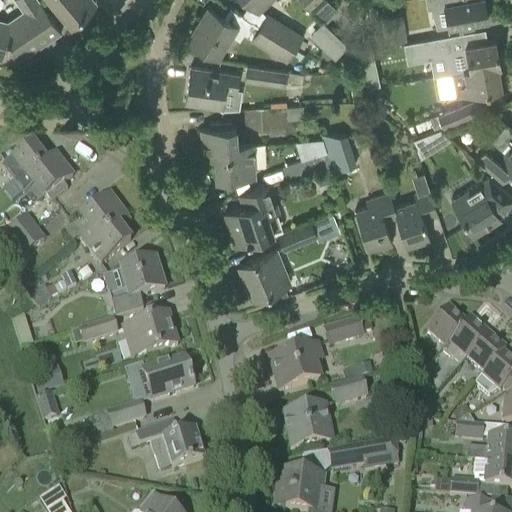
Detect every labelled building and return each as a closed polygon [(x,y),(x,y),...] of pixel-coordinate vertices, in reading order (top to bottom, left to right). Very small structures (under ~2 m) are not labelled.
[(0,59),(14,63),(61,32),(38,0),(14,0),(21,10),(7,19),(0,17),(0,59)] [(49,0),(69,24),(94,3),(91,0),(49,0)] [(247,0),(258,12),(270,0),(247,0)] [(338,12),(327,0),(326,0),(303,0),(314,12),(315,11),(326,23),(338,12)] [(424,0),(426,9),(444,6),(447,26),(459,25),(460,29),(473,27),(472,23),(488,20),(483,0),(472,0),(457,3),(456,0),(424,0)] [(188,39),(205,50),(217,57),(236,26),(207,9),(188,39)] [(266,15),(259,26),(294,47),(301,35),(266,15)] [(395,16),(380,18),(383,44),(399,42),(395,16)] [(294,47),(259,26),(252,38),(287,59),(294,47)] [(450,35),(403,43),(407,62),(445,55),(448,74),(450,74),(495,65),(496,66),(499,65),(495,41),(485,42),(475,44),(453,48),(450,35)] [(369,55),(355,58),(359,82),(374,79),(369,55)] [(245,80),(285,86),(287,70),(247,65),(245,80)] [(495,65),(450,74),(454,96),(462,94),(463,95),(480,92),(500,89),(496,66),(495,65)] [(184,101),(220,106),(223,89),(235,91),(237,74),(190,67),(184,101)] [(364,91),(366,103),(376,101),(374,89),(364,91)] [(442,126),(443,127),(486,109),(481,97),(437,115),(442,126)] [(286,106),(286,119),(303,118),(302,105),(286,106)] [(209,129),(201,129),(202,157),(214,157),(236,155),(235,145),(234,128),(231,128),(231,121),(229,121),(209,122),(209,129)] [(428,133),(434,148),(450,138),(438,129),(428,133)] [(355,165),(345,134),(320,134),(333,171),(355,165)] [(511,141),(497,159),(483,147),(473,158),(501,182),(511,172),(511,141)] [(236,155),(214,157),(215,178),(235,177),(254,176),(252,154),(252,144),(235,145),(236,155)] [(2,171),(14,187),(45,165),(32,148),(2,171)] [(302,159),(306,171),(322,166),(318,153),(302,159)] [(45,165),(14,187),(23,198),(36,188),(49,205),(66,192),(62,187),(72,179),(55,157),(45,165)] [(450,200),(472,236),(500,219),(497,215),(504,211),(511,201),(511,198),(498,187),(488,177),(450,200)] [(243,207),(224,213),(234,245),(272,233),(267,216),(278,212),(269,183),(238,194),(243,207)] [(393,207),(396,216),(405,246),(418,242),(419,244),(430,241),(422,217),(436,213),(428,188),(413,193),(415,200),(393,207)] [(396,216),(393,207),(388,192),(375,196),(377,202),(354,210),(367,249),(380,245),(381,247),(391,243),(384,220),(396,216)] [(78,240),(86,250),(116,227),(126,219),(109,197),(99,205),(95,200),(78,213),(91,230),(78,240)] [(0,257),(35,231),(26,220),(2,239),(3,240),(0,242),(0,257)] [(277,235),(284,249),(315,236),(309,222),(277,235)] [(116,227),(86,250),(99,267),(130,244),(116,227)] [(20,260),(43,242),(35,231),(0,257),(0,263),(5,270),(19,259),(20,260)] [(238,265),(252,298),(289,283),(275,250),(238,265)] [(138,300),(164,292),(154,261),(118,272),(125,293),(107,299),(114,321),(142,312),(138,300)] [(60,279),(66,291),(75,287),(69,275),(60,279)] [(62,285),(52,290),(56,296),(65,292),(62,285)] [(28,300),(36,311),(51,300),(43,289),(28,300)] [(426,333),(444,348),(465,324),(447,309),(426,333)] [(122,333),(132,362),(177,347),(167,317),(122,333)] [(31,347),(23,319),(10,323),(19,351),(31,347)] [(465,324),(444,348),(440,352),(459,368),(466,359),(487,335),(469,320),(465,324)] [(116,337),(111,322),(67,336),(71,350),(82,346),(83,348),(116,337)] [(361,338),(356,323),(324,332),(328,348),(361,338)] [(466,359),(484,375),(502,354),(505,351),(487,335),(466,359)] [(317,347),(268,361),(278,394),(297,388),(311,384),(305,367),(315,364),(322,362),(317,347)] [(500,394),(502,391),(511,379),(511,362),(502,354),(484,375),(474,387),(486,398),(497,392),(500,394)] [(140,374),(150,404),(193,391),(183,360),(140,374)] [(368,365),(356,369),(359,379),(370,376),(368,365)] [(428,385),(427,369),(417,370),(419,395),(429,394),(428,385)] [(62,389),(56,370),(31,378),(37,397),(62,389)] [(511,379),(502,391),(506,395),(506,400),(504,400),(501,424),(511,425),(511,379)] [(330,390),(335,408),(366,400),(361,382),(330,390)] [(106,415),(111,430),(143,420),(137,404),(106,415)] [(325,408),(282,417),(289,452),(332,444),(325,408)] [(464,408),(452,415),(456,422),(468,416),(464,408)] [(431,423),(430,409),(420,410),(421,423),(422,423),(428,423),(431,423)] [(422,432),(422,426),(422,423),(421,423),(413,423),(411,445),(420,445),(421,432),(422,432)] [(422,423),(422,426),(422,432),(431,431),(431,423),(428,423),(422,423)] [(176,437),(172,424),(134,436),(138,449),(149,446),(159,474),(170,472),(203,461),(194,431),(176,437)] [(455,425),(454,439),(482,442),(483,428),(455,425)] [(138,449),(134,436),(125,439),(129,452),(138,449)] [(465,463),(472,464),(472,463),(511,466),(511,441),(488,440),(487,452),(466,450),(465,463)] [(397,460),(394,443),(329,454),(331,471),(363,466),(364,474),(397,468),(396,460),(397,460)] [(511,466),(472,463),(472,464),(471,477),(484,479),(483,489),(511,491),(511,466)] [(278,474),(274,510),(287,511),(330,511),(332,494),(321,492),(323,480),(318,479),(301,477),(300,477),(300,480),(293,479),(293,476),(278,474)] [(448,497),(476,500),(478,485),(450,483),(448,497)] [(56,492),(39,503),(44,511),(49,511),(64,503),(56,492)] [(169,511),(152,499),(141,511),(169,511)] [(465,502),(464,511),(488,511),(489,504),(465,502)]
